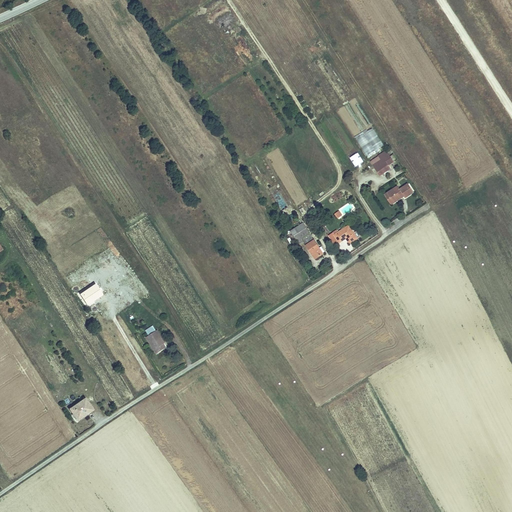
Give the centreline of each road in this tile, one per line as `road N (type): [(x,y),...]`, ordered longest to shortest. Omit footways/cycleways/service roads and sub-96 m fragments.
road 1 (residential): [(0,493),(425,208)]
road 2 (track): [(0,40),(136,255),(140,270),(126,285)]
